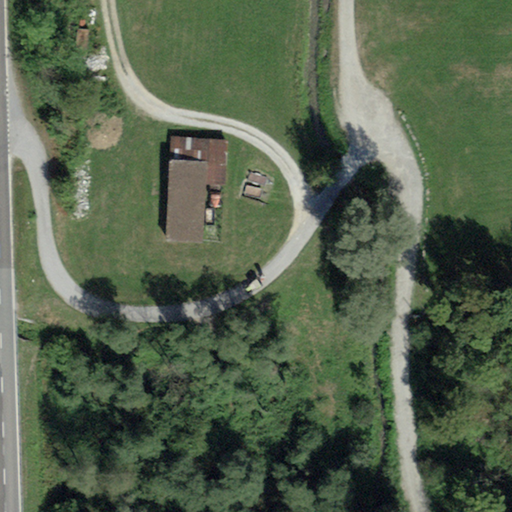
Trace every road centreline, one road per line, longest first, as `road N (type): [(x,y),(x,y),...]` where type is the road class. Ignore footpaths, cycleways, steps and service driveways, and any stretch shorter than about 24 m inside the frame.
road 1 (track): [(415,511),(402,387),(407,177),(354,99),(347,0)]
road 2 (track): [(108,0),(129,85),(144,105),(235,130),(273,150),(296,182),(308,229)]
road 3 (tertiary): [(5,511),(0,328)]
